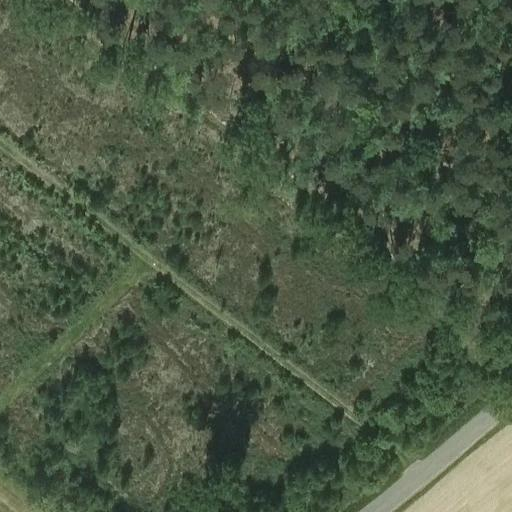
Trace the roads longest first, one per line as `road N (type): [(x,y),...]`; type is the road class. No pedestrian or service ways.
road 1 (track): [(0,144),(392,446),(419,476)]
road 2 (unclassified): [(511,398),(373,511)]
